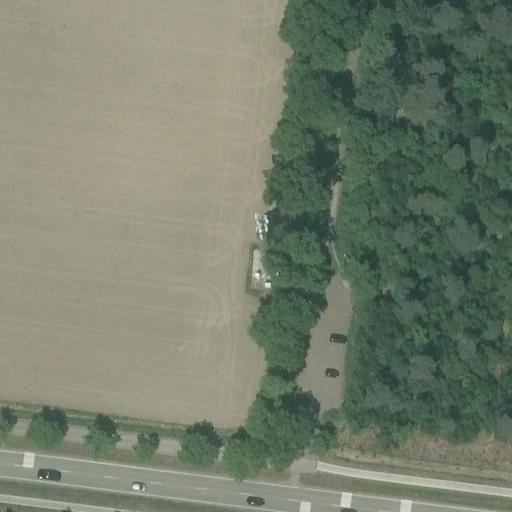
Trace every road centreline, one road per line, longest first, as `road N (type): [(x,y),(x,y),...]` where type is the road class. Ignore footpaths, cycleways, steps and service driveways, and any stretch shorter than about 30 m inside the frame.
road 1 (track): [(303,466),(357,0)]
road 2 (primary): [(407,511),(0,464)]
road 3 (unclassified): [(315,468),(0,427)]
